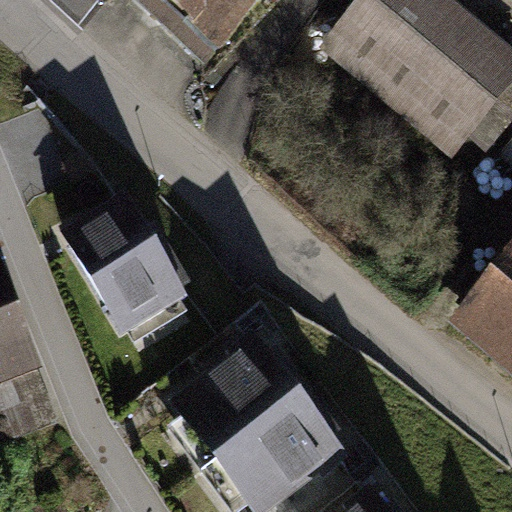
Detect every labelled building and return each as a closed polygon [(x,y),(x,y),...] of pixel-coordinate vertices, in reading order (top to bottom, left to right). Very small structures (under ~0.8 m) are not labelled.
[(131,0),(125,6),(192,71),(261,0),(131,0)] [(510,75),(420,0),(374,0),(342,40),(458,137),(510,75)] [(145,237),(127,208),(68,243),(121,330),(180,295),(177,289),(183,286),(151,233),(145,237)] [(418,240),(434,254),(452,235),(436,221),(418,240)] [(511,258),(465,315),(511,354),(511,258)] [(0,271),(0,440),(55,419),(33,363),(35,363),(0,271)] [(236,366),(178,410),(217,461),(303,397),(274,358),(267,363),(254,346),(233,362),(236,366)] [(303,397),(217,461),(255,511),(257,511),(314,469),(317,473),(333,462),(330,457),(335,453),(325,440),(332,435),(303,397)] [(380,511),(371,500),(355,511),(380,511)]
